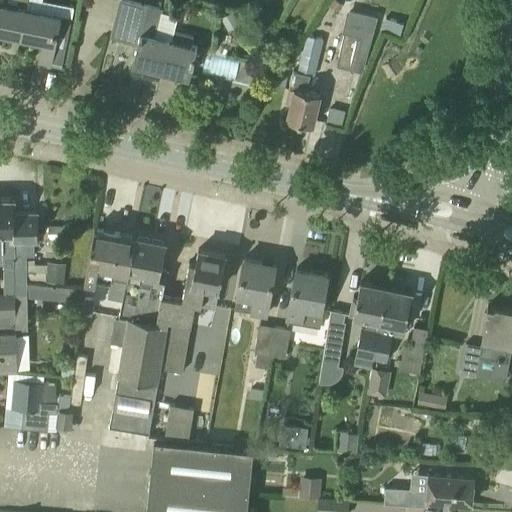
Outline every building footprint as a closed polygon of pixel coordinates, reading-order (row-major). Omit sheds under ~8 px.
[(0,0),(0,32),(20,37),(26,7),(1,2),(1,0),(0,0)] [(197,46),(192,44),(194,35),(175,30),(178,16),(159,11),(160,8),(129,0),(120,0),(112,36),(139,42),(134,63),(135,63),(136,62),(145,64),(142,74),(159,78),(162,68),(187,74),(187,75),(188,76),(191,62),(192,63),(197,46)] [(338,0),(331,0),(329,5),(336,9),(341,2),(338,0)] [(61,14),(26,7),(20,37),(43,41),(39,61),(51,63),(51,60),(62,63),(72,17),(61,14)] [(349,9),(347,20),(336,65),(354,70),(363,72),(378,15),(349,9)] [(235,12),(225,17),(231,28),(240,23),(235,12)] [(403,33),(406,23),(386,17),(383,27),(403,33)] [(285,101),(287,102),(291,103),(288,119),(312,124),(319,93),(306,90),(310,74),(314,75),(323,39),(308,35),(303,53),(302,52),(297,71),(293,70),(285,101)] [(205,78),(253,80),(253,59),(205,58),(205,78)] [(0,294),(27,294),(27,282),(26,254),(34,254),(34,240),(38,240),(38,212),(15,212),(15,198),(0,197),(0,294)] [(93,234),(95,227),(87,226),(73,226),(46,226),(46,254),(59,254),(59,237),(73,237),(73,238),(78,238),(79,233),(86,234),(93,234)] [(93,234),(85,276),(111,281),(108,296),(122,299),(119,315),(128,317),(128,316),(168,323),(173,297),(162,295),(167,269),(161,268),(166,242),(95,227),(93,234)] [(192,323),(195,302),(215,306),(226,253),(198,248),(196,262),(189,261),(189,262),(182,299),(173,297),(168,323),(161,366),(181,370),(190,323),(192,323)] [(276,263),(262,260),(244,257),(237,294),(235,308),(266,314),(276,263)] [(66,267),(48,265),(46,279),(64,281),(66,267)] [(328,273),(309,270),(295,267),(287,319),(303,321),(305,307),(322,310),(328,273)] [(353,363),(371,367),(372,356),(380,320),(386,285),(361,280),(357,297),(353,296),(350,314),(369,318),(367,327),(361,326),(353,363)] [(27,282),(27,294),(0,294),(0,328),(28,329),(27,297),(84,302),(86,286),(27,282)] [(388,359),(393,333),(403,335),(405,325),(409,325),(412,308),(409,307),(412,290),(386,285),(380,320),(372,356),(388,359)] [(83,309),(93,310),(95,298),(85,297),(84,302),(83,309)] [(467,342),(462,371),(505,380),(511,344),(511,309),(494,306),(494,305),(488,304),(487,310),(487,311),(481,344),(467,342)] [(343,365),(337,364),(345,321),(343,320),(345,312),(331,309),(322,364),(319,381),(325,382),(328,382),(331,381),(335,380),(338,378),(341,375),(343,371),(343,365)] [(160,369),(161,366),(168,323),(128,316),(128,317),(109,425),(149,432),(160,369)] [(111,344),(122,346),(127,320),(115,318),(111,344)] [(270,353),(271,354),(276,325),(259,322),(254,351),(257,351),(270,353)] [(290,328),(276,325),(271,354),(285,356),(290,328)] [(399,367),(419,371),(428,327),(414,325),(410,345),(404,344),(399,367)] [(15,331),(0,331),(0,370),(15,370),(15,331)] [(270,353),(257,351),(255,366),(267,368),(270,353)] [(69,411),(71,395),(59,394),(59,395),(55,394),(56,384),(42,383),(42,381),(27,380),(28,373),(16,372),(16,379),(15,379),(13,408),(25,408),(23,428),(47,429),(49,411),(59,412),(59,410),(69,411)] [(264,390),(251,388),(250,396),(262,398),(264,390)] [(419,390),(417,405),(443,408),(445,395),(419,390)] [(188,438),(193,409),(194,407),(170,402),(164,436),(188,438)] [(59,410),(59,412),(57,424),(69,426),(71,411),(69,411),(59,410)] [(306,445),(308,428),(308,424),(283,421),(280,442),(306,445)] [(210,429),(209,439),(235,440),(235,430),(210,429)] [(358,433),(339,431),(337,451),(356,452),(358,433)] [(247,511),(249,491),(254,448),(154,438),(146,511),(247,511)] [(472,503),(474,476),(430,472),(430,473),(414,472),(412,497),(428,498),(427,500),(472,503)] [(319,497),(322,477),(300,475),(299,487),(285,486),(284,494),(298,496),(319,497)] [(347,511),(349,500),(319,497),(316,511),(347,511)]
